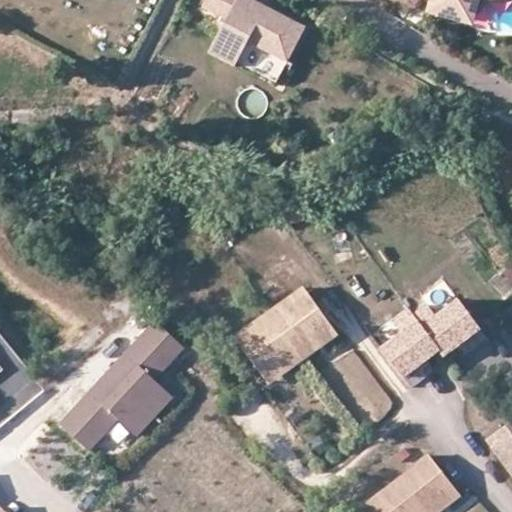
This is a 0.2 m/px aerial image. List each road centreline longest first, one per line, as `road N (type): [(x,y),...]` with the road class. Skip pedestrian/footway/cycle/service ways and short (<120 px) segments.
road 1 (unknown): [(312,258),(503,511)]
road 2 (residential): [(511,97),(413,51),(343,0)]
